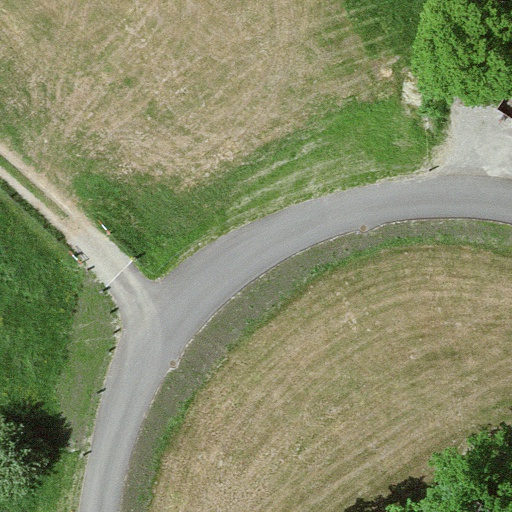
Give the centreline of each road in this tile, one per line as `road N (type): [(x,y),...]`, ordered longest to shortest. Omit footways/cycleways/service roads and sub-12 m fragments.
road 1 (residential): [(511,197),(472,191),(345,209),(241,260),(160,344),(109,448),(94,511)]
road 2 (track): [(160,344),(106,259),(0,166)]
